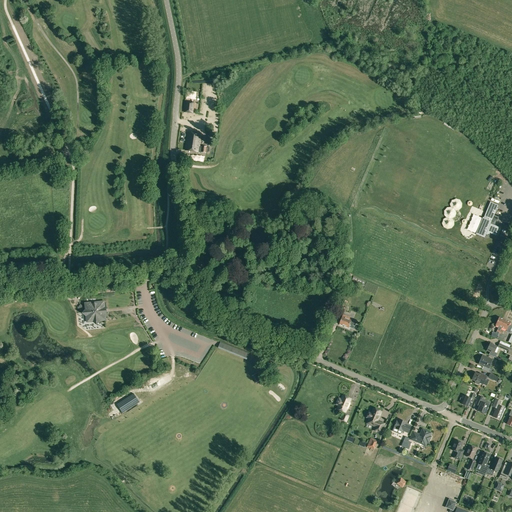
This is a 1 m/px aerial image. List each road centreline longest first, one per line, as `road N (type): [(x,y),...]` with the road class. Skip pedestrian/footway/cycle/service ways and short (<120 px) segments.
road 1 (unclassified): [(435,408),(226,318),(199,265)]
road 2 (unclassified): [(199,265),(172,150),(178,69),(166,0)]
road 3 (unclassified): [(0,285),(199,265)]
road 4 (unclassified): [(435,408),(445,403),(483,311),(511,306)]
